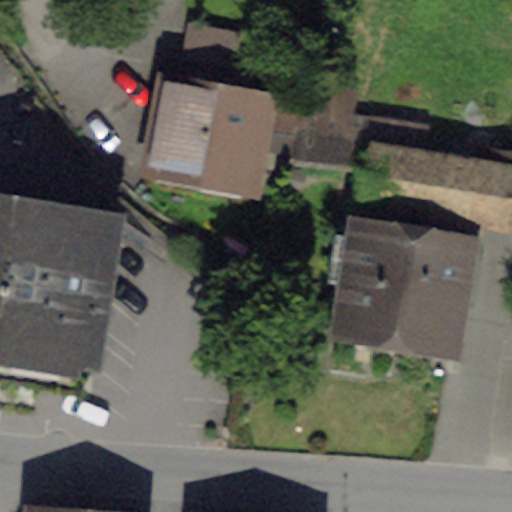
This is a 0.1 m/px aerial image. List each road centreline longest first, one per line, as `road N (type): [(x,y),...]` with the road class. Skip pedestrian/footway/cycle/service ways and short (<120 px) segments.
road 1 (tertiary): [(0,454),(511,495)]
road 2 (unknown): [(511,259),(450,491)]
